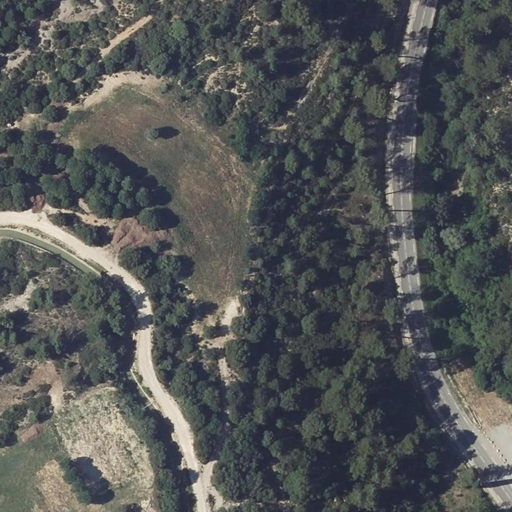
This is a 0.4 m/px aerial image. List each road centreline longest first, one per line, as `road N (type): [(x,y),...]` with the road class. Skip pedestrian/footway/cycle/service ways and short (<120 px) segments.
road 1 (primary): [(511,501),(440,400),(417,326),(401,155),(429,0)]
road 2 (track): [(0,216),(35,223),(119,269),(147,308),(143,362),(181,429),(202,511)]
road 3 (track): [(35,223),(44,131),(83,70),(160,0)]
